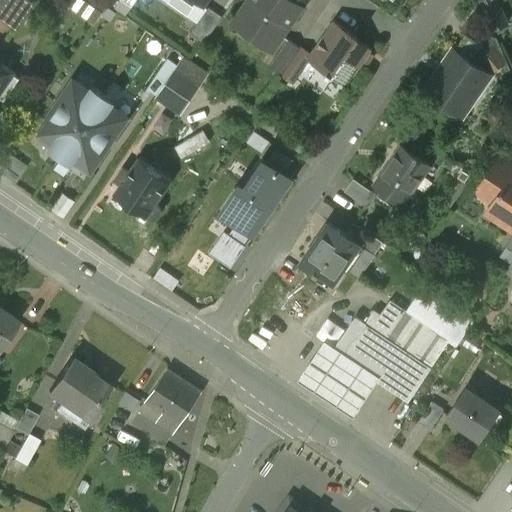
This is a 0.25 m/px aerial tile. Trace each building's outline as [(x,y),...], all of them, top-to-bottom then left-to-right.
[(106,0),(62,0),(99,22),(111,3),(106,0)] [(249,0),(236,20),(275,47),(303,8),(290,0),(249,0)] [(498,0),(480,0),(493,29),(508,23),(498,0)] [(208,7),(190,33),(205,43),(207,40),(219,24),(223,17),(208,7)] [(495,38),(467,19),(459,31),(464,34),(487,50),(495,38)] [(359,37),(335,20),(312,53),(308,58),(311,60),(328,72),(327,74),(331,77),(332,76),(346,56),(361,66),(373,49),(358,39),(359,37)] [(219,24),(207,40),(212,44),(221,41),(228,30),(219,24)] [(464,34),(454,50),(453,49),(425,90),(459,113),(471,96),(475,99),(492,76),(476,65),(487,50),(464,34)] [(288,39),(270,67),(281,75),(300,47),(288,39)] [(300,47),(281,75),(295,84),(311,60),(308,58),(312,53),(301,45),(300,47)] [(208,72),(184,56),(178,65),(159,95),(182,111),(208,72)] [(346,56),(332,76),(346,87),(361,66),(346,56)] [(168,58),(148,88),(158,95),(156,98),(157,98),(159,95),(178,65),(168,58)] [(10,70),(0,63),(0,98),(2,100),(18,78),(9,72),(10,70)] [(76,80),(73,81),(58,103),(59,105),(55,110),(54,109),(37,134),(53,144),(50,149),(73,165),(76,160),(92,171),(108,146),(106,145),(110,139),(112,141),(128,118),(127,115),(113,106),(116,101),(93,85),(90,90),(76,80)] [(402,143),(376,182),(406,202),(432,163),(402,143)] [(237,167),(213,203),(254,231),(295,171),(261,147),(244,172),(237,167)] [(511,164),(500,157),(479,191),(495,202),(488,213),(511,229),(511,164)] [(172,180),(140,158),(131,171),(125,167),(115,181),(121,185),(115,194),(149,217),(157,218),(160,215),(162,211),(158,204),(157,203),(172,180)] [(377,191),(356,177),(347,189),(368,204),(377,191)] [(75,203),(62,195),(54,208),(66,216),(75,203)] [(354,239),(330,222),(317,242),(318,243),(304,263),(303,263),(302,264),(319,275),(320,273),(334,283),(345,267),(360,244),(361,243),(354,239)] [(224,227),(210,248),(230,262),(244,241),(224,227)] [(384,242),(362,227),(354,239),(361,243),(360,244),(375,255),(384,242)] [(360,244),(345,267),(360,277),(375,255),(360,244)] [(473,323),(422,289),(407,311),(450,340),(450,341),(457,346),(473,323)] [(407,311),(392,300),(381,315),(375,311),(367,323),(357,316),(334,348),(362,367),(379,378),(410,399),(450,341),(450,340),(407,311)] [(2,314),(0,313),(0,345),(16,322),(3,313),(2,314)] [(354,414),(379,378),(362,367),(334,348),(326,343),(302,378),(354,414)] [(112,386),(71,358),(49,391),(89,419),(112,386)] [(201,391),(166,367),(146,400),(164,412),(180,424),(201,391)] [(501,411),(467,388),(448,416),(482,439),(501,411)] [(433,402),(420,422),(431,429),(445,410),(433,402)] [(26,407),(16,426),(28,433),(39,414),(26,407)] [(180,424),(164,412),(158,421),(175,433),(180,424)] [(511,468),(493,494),(511,507),(511,468)]
